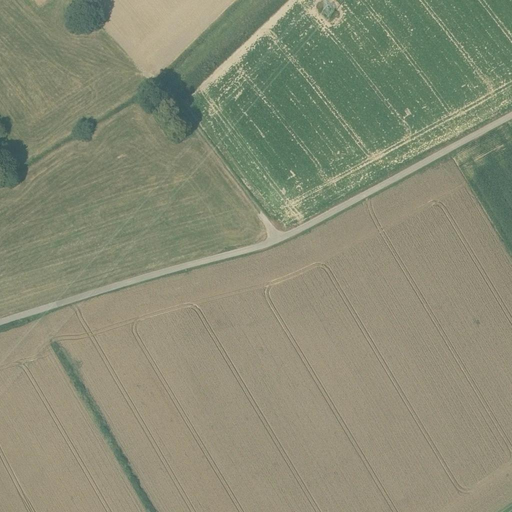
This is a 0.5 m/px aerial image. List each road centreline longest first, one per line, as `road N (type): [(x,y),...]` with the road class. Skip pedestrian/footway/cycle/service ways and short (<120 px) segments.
road 1 (track): [(0,323),(277,242),(511,116)]
road 2 (track): [(277,242),(160,92)]
